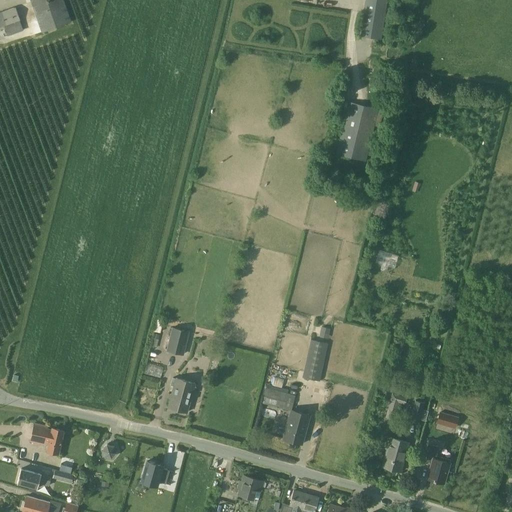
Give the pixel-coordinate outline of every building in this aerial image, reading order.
[(30,0),(41,32),(71,22),(63,0),(30,0)] [(364,0),(359,36),(382,39),(388,0),(364,0)] [(0,11),(0,27),(4,26),(7,36),(24,30),(16,6),(0,11)] [(367,161),(379,109),(348,101),(335,153),(367,161)] [(470,330),(472,322),(460,318),(458,326),(470,330)] [(321,326),(320,336),(329,337),(330,327),(321,326)] [(189,332),(173,328),(167,352),(184,356),(189,332)] [(320,380),(328,343),(311,339),(303,377),(320,380)] [(143,371),(160,377),(163,367),(146,361),(143,371)] [(187,412),(195,383),(176,378),(176,379),(173,378),(171,385),(174,385),(168,406),(187,412)] [(284,408),(288,393),(265,387),(264,394),(277,398),(275,406),(284,408)] [(224,396),(243,401),(245,392),(226,388),(224,396)] [(393,392),(391,399),(385,417),(394,420),(399,401),(405,403),(407,396),(393,392)] [(416,398),(410,418),(420,421),(421,418),(426,419),(428,409),(423,408),(425,401),(416,398)] [(302,443),(310,415),(291,410),(283,438),(302,443)] [(439,413),(437,419),(435,425),(448,428),(451,417),(439,413)] [(58,453),(63,430),(53,428),(52,429),(47,428),(48,426),(34,423),(30,441),(44,444),(44,442),(49,443),(48,451),(58,453)] [(382,466),(391,469),(399,439),(390,437),(382,466)] [(399,439),(391,469),(400,471),(408,442),(399,439)] [(107,444),(102,449),(104,456),(111,457),(116,452),(114,446),(107,444)] [(444,483),(449,466),(440,463),(441,460),(436,458),(439,446),(430,444),(426,461),(432,462),(427,478),(444,483)] [(148,483),(163,487),(165,483),(172,485),(176,472),(169,469),(169,466),(154,462),(148,483)] [(52,477),(54,478),(71,482),(73,474),(55,469),(52,477)] [(51,486),(54,478),(52,477),(41,475),(41,474),(28,471),(25,485),(38,488),(38,487),(40,488),(41,483),(51,486)] [(261,490),(264,481),(244,475),(238,494),(253,499),(256,489),(261,490)] [(279,511),(300,511),(301,509),(312,511),(313,511),(318,497),(294,490),(290,504),(283,502),(279,511)] [(58,511),(61,504),(26,495),(21,511),(58,511)] [(75,511),(78,504),(67,501),(62,511),(75,511)] [(350,511),(351,509),(330,503),(327,511),(350,511)]
